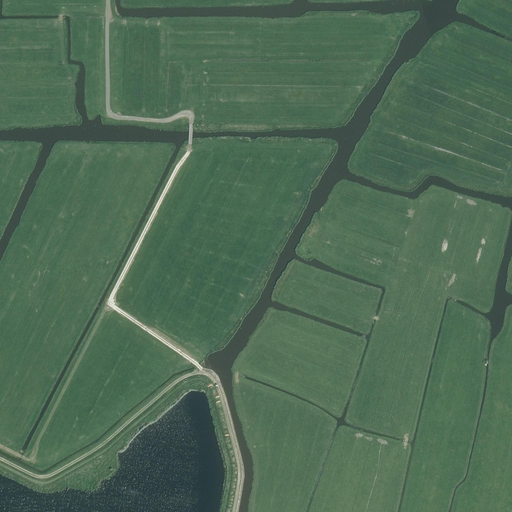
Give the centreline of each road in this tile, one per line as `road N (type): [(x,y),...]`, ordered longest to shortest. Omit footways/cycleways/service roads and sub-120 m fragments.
road 1 (track): [(107,0),(109,115),(162,121),(191,114),(188,151),(108,304),(203,373)]
road 2 (track): [(0,457),(38,477),(55,474),(103,445),(174,382),(203,373),(216,384),(235,452),(233,511)]
road 3 (track): [(0,445),(33,457),(108,304)]
